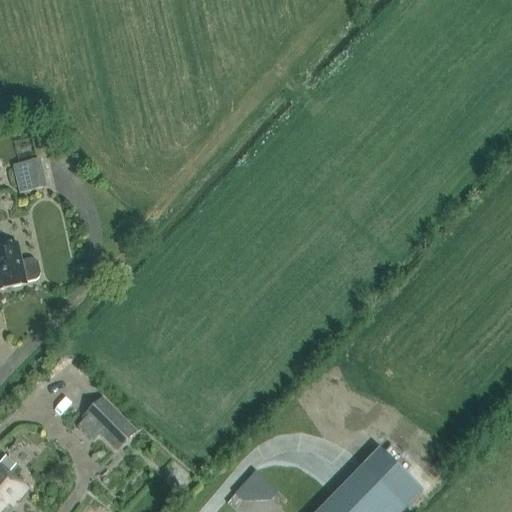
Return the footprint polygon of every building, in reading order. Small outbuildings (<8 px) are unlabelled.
[(46,158),(17,165),(25,194),(53,187),(46,158)] [(40,275),(38,265),(35,262),(31,261),(21,263),(17,245),(0,249),(0,291),(26,286),(26,284),(36,282),(39,279),(40,275)] [(134,430),(105,401),(84,422),(113,451),(134,430)] [(5,458),(0,463),(0,511),(7,504),(12,508),(28,490),(9,474),(16,467),(5,458)] [(364,466),(319,511),(403,511),(407,509),(364,466)] [(113,511),(115,511),(99,496),(83,511),(113,511)] [(254,511),(274,511),(263,502),(254,511)]
